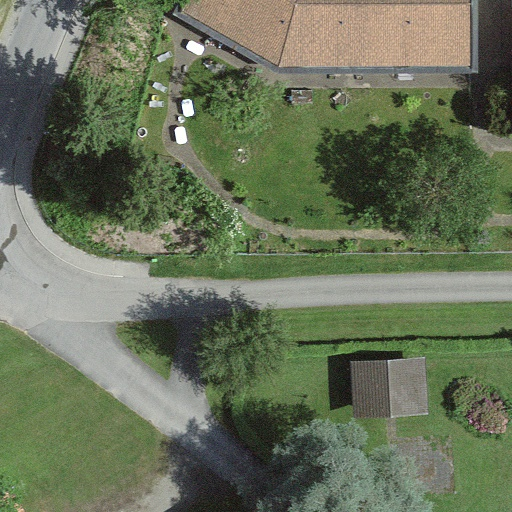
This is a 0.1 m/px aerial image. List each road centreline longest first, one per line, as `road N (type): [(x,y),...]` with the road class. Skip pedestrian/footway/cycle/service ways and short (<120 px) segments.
road 1 (residential): [(511,289),(198,301),(102,296),(0,277)]
road 2 (track): [(286,511),(269,486),(203,430),(72,336),(14,282)]
road 3 (tertiary): [(0,127),(52,0)]
road 4 (track): [(203,430),(198,301)]
